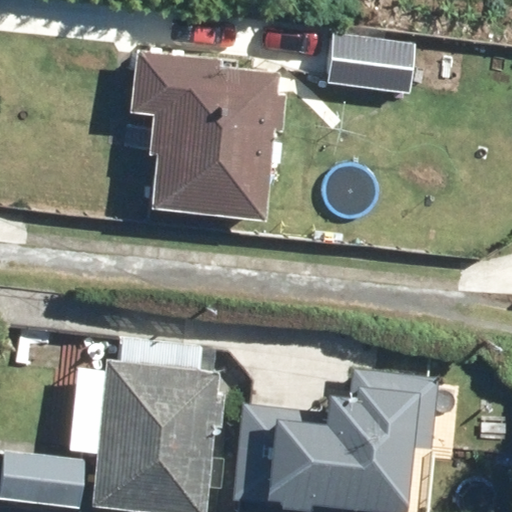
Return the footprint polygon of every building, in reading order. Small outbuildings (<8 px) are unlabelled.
[(418,39),(325,29),(319,86),(412,96),(418,39)] [(279,63),(134,46),(126,107),(158,111),(153,152),(147,203),(260,217),(279,63)] [(197,511),(211,369),(104,359),(90,502),(191,511),(197,511)] [(348,410),(242,398),(232,490),(404,509),(411,442),(428,444),(436,373),(353,364),(348,410)] [(80,456),(1,449),(0,459),(0,495),(76,502),(80,456)]
